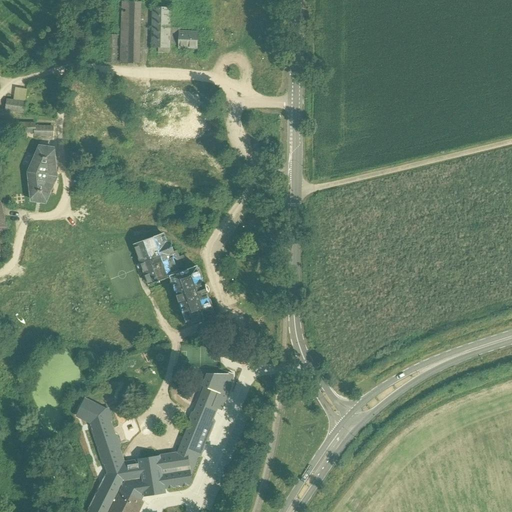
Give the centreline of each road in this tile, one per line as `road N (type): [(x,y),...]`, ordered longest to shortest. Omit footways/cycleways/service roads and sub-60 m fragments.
road 1 (tertiary): [(349,426),(307,367),(294,330),(299,0)]
road 2 (unknown): [(57,60),(62,206),(52,220),(19,218),(0,263)]
road 3 (tertiary): [(349,426),(373,402),(456,355),(511,337)]
